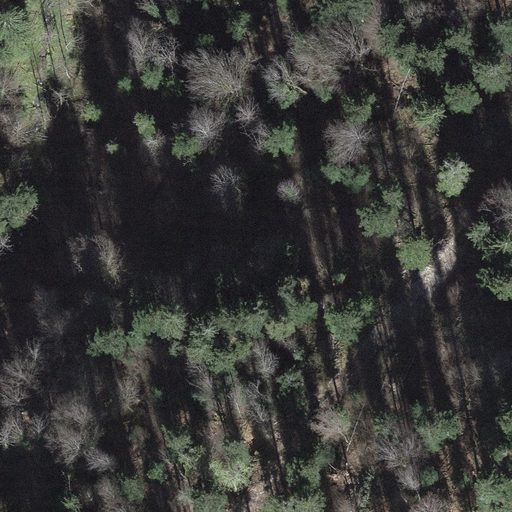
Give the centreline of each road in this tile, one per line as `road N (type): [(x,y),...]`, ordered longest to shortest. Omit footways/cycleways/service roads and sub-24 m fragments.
road 1 (track): [(250,511),(333,363),(425,270),(511,127)]
road 2 (track): [(0,331),(95,280),(141,225),(192,133),(242,79),(261,0)]
